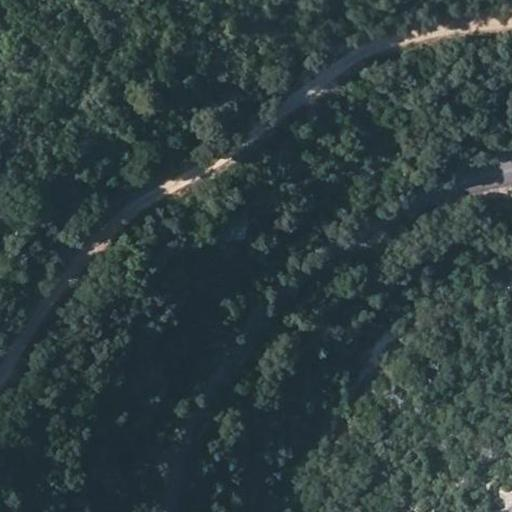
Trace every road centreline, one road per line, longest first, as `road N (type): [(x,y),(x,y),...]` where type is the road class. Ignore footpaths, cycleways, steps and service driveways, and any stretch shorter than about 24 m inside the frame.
road 1 (track): [(511,23),(391,52),(91,244),(0,384)]
road 2 (unclassified): [(171,511),(174,471),(215,378),(292,277),(420,191),(511,175)]
